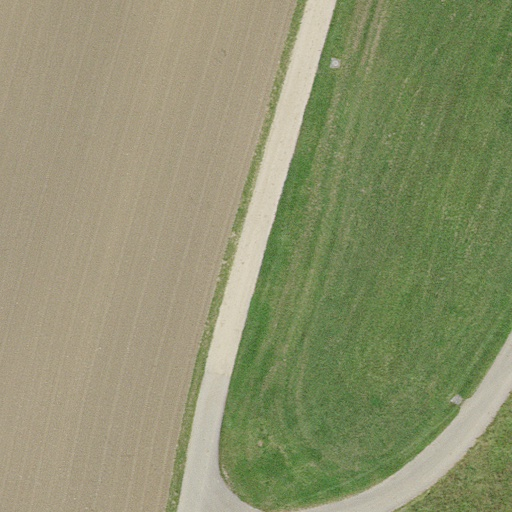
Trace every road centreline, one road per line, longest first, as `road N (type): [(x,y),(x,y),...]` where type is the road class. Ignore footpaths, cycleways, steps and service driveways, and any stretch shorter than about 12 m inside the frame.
road 1 (track): [(319,0),(218,358),(191,511)]
road 2 (track): [(360,511),(388,504),(449,462),(511,361)]
